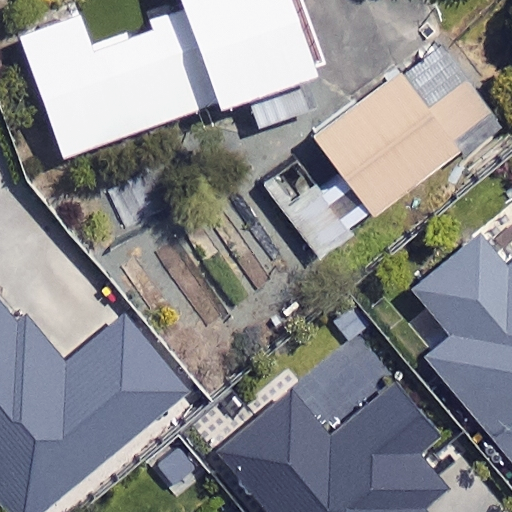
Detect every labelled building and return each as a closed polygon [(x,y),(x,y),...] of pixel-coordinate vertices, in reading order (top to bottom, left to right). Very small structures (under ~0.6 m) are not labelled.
[(21,38),(62,156),(215,104),(217,111),(314,78),(287,0),(179,0),(186,18),(91,51),(79,18),(21,38)] [(491,125),(461,82),(424,109),(397,71),(311,132),(369,212),(491,125)] [(511,201),(409,281),(452,337),(427,356),(511,465),(511,201)] [(0,502),(7,511),(50,511),(195,395),(126,310),(66,358),(28,311),(14,322),(0,304),(0,502)] [(327,439),(290,394),(221,452),(270,511),(416,511),(442,491),(411,453),(429,438),(389,388),(327,439)]
